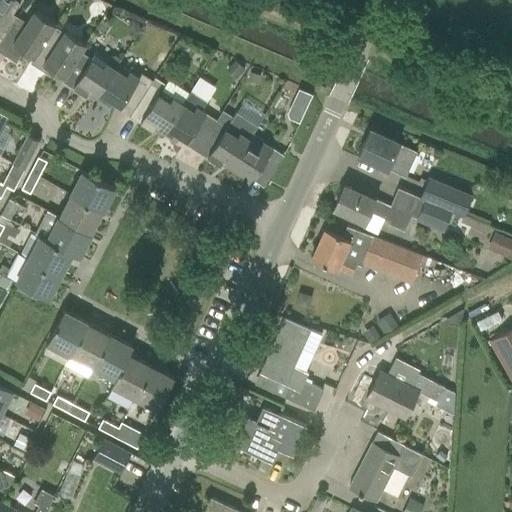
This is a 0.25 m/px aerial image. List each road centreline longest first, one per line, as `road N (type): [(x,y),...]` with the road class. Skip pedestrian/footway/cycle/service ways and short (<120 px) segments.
road 1 (residential): [(281,222),(114,147),(87,148),(45,129),(36,104),(0,86)]
road 2 (residential): [(177,451),(296,501),(335,429),(338,398),(356,360),(390,343)]
road 3 (residential): [(177,451),(281,222)]
road 4 (track): [(511,275),(390,343)]
road 5 (residential): [(281,222),(338,100)]
